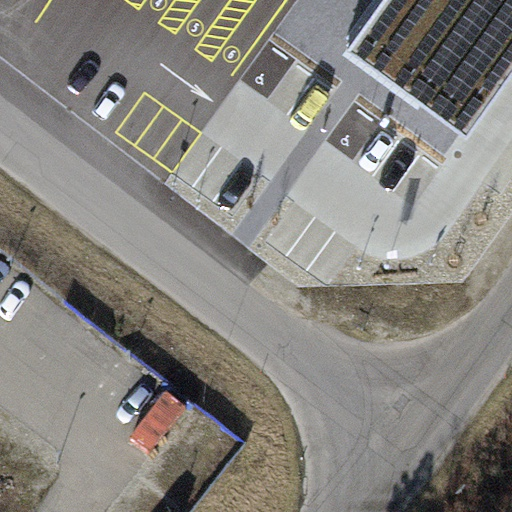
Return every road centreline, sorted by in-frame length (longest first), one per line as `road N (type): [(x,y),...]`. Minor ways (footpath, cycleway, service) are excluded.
road 1 (unclassified): [(393,446),(0,138)]
road 2 (unclassified): [(511,282),(393,446)]
